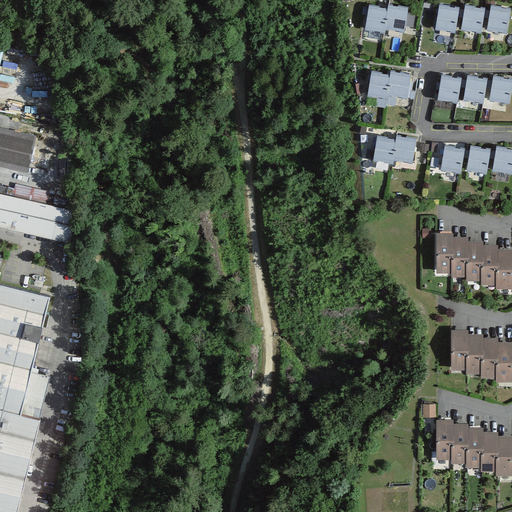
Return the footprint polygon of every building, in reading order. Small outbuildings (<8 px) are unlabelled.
[(390,13),(371,10),(368,30),(385,33),(386,27),(404,30),(407,11),(391,8),(390,13)] [(455,11),(438,8),(435,24),(452,28),(455,11)] [(482,11),(464,8),(461,25),(478,29),(482,11)] [(508,11),(491,8),(487,27),(504,30),(508,11)] [(15,80),(19,56),(5,53),(0,77),(15,80)] [(388,73),(373,70),(370,89),(384,92),(384,90),(403,93),(407,71),(389,67),(388,73)] [(458,77),(441,74),(436,95),(454,99),(458,77)] [(484,78),(467,75),(463,95),(481,99),(484,78)] [(511,79),(493,76),(490,98),(507,101),(511,79)] [(34,133),(0,125),(0,166),(25,173),(34,133)] [(393,140),(378,137),(375,155),(389,158),(390,154),(408,158),(412,139),(394,136),(393,140)] [(461,151),(444,148),(441,167),(458,170),(461,151)] [(487,151),(470,148),(466,168),(484,171),(487,151)] [(511,161),(511,151),(496,148),(493,168),(510,171),(511,161)] [(0,184),(0,190),(47,201),(49,191),(14,183),(13,188),(0,184)] [(0,191),(0,224),(60,240),(68,210),(0,191)] [(451,233),(435,233),(434,268),(451,268),(451,272),(465,272),(465,277),(480,277),(480,280),(495,280),(495,285),(511,285),(511,250),(495,250),(496,245),(480,245),(480,241),(465,241),(465,237),(450,237),(451,233)] [(0,407),(17,411),(48,293),(0,281),(0,407)] [(463,329),(449,330),(449,365),(465,365),(465,368),(478,368),(479,373),(494,373),(494,378),(509,378),(509,342),(494,342),(494,337),(478,338),(478,333),(463,333),(463,329)] [(431,404),(420,404),(420,415),(431,415),(431,404)] [(0,407),(0,511),(13,511),(38,417),(17,411),(0,407)] [(448,420),(434,420),(433,456),(449,457),(449,460),(465,461),(465,464),(480,465),(480,468),(495,468),(495,472),(509,473),(509,436),(493,436),(493,432),(477,431),(477,428),(462,428),(462,424),(447,424),(448,420)]
